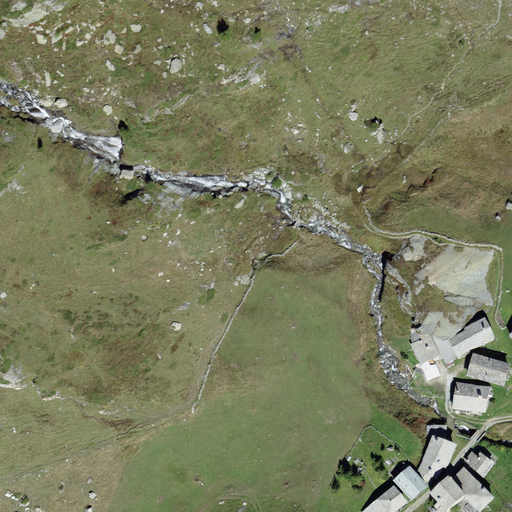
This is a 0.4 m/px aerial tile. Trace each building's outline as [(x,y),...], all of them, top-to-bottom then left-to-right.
[(449,340),(458,357),(496,337),(485,317),(464,327),(449,340)] [(427,336),(411,344),(420,364),(428,381),(441,375),(436,364),(430,365),(428,360),(440,355),(432,337),(427,336)] [(473,353),(466,376),(504,386),(511,363),(473,353)] [(452,409),(469,411),(473,385),(456,382),(452,409)] [(469,411),(486,414),(490,387),(473,385),(469,411)] [(447,425),(431,425),(431,434),(433,435),(446,440),(447,425)] [(446,440),(433,435),(423,459),(443,467),(447,468),(457,444),(446,440)] [(477,455),(472,452),(463,461),(483,478),(495,464),(480,452),(477,455)] [(443,467),(423,459),(417,473),(431,484),(434,478),(438,480),(443,467)] [(428,486),(409,465),(393,480),(411,501),(428,486)] [(463,496),(478,511),(479,511),(495,498),(464,466),(452,478),(466,493),(463,496)] [(450,476),(431,494),(438,502),(434,506),(437,510),(435,511),(447,511),(463,496),(466,493),(452,478),(450,476)] [(394,485),(362,511),(395,511),(408,501),(394,485)]
